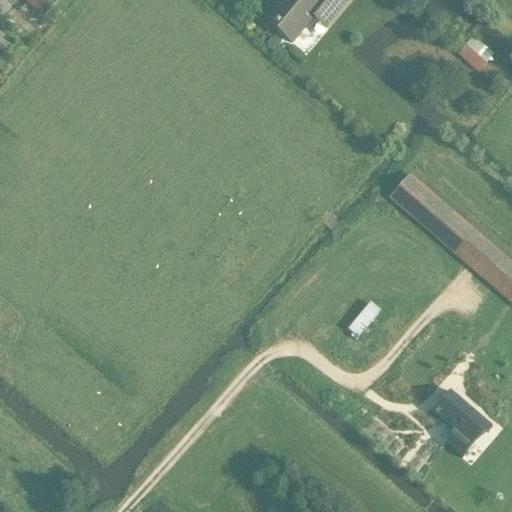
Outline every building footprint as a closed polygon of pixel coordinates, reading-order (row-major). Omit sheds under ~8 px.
[(22,0),(25,2),(44,18),(58,0),(22,0)] [(290,44),(311,19),(324,29),(333,18),(348,0),(282,0),(264,22),(290,44)] [(472,38),(471,39),(457,56),(478,75),(494,57),(472,38)] [(422,196),(410,210),(437,233),(449,219),(422,196)] [(511,272),(504,266),(492,280),(510,296),(511,293),(511,272)] [(448,393),(430,414),(453,434),(445,443),(457,453),(483,422),(448,393)]
